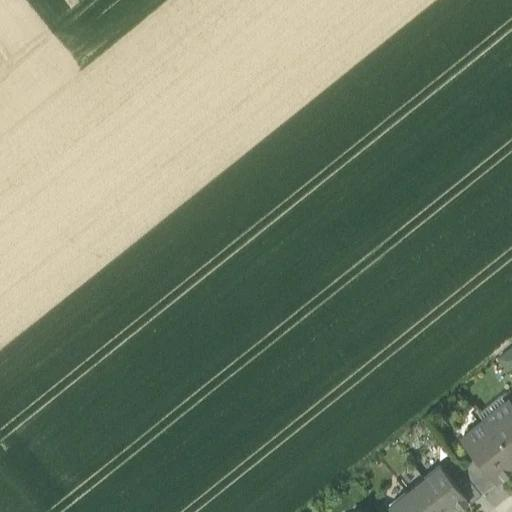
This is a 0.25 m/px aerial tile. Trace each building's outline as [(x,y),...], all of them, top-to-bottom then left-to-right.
[(511,345),(496,358),(507,372),(511,367),(511,345)] [(482,418),(504,400),(499,395),(477,412),(482,418)] [(504,400),(482,418),(460,436),(466,444),(475,455),(492,477),(496,482),(511,468),(511,403),(507,398),(504,400)] [(459,468),(466,476),(456,484),(467,498),(466,499),(470,503),(480,494),(477,490),(492,477),(475,455),(459,468)] [(440,464),(422,478),(449,511),(457,506),(458,507),(467,501),(466,499),(467,498),(456,484),(440,464)] [(480,494),(496,482),(492,477),(477,490),(480,494)] [(449,511),(422,478),(405,492),(421,511),(449,511)] [(421,511),(405,492),(388,506),(392,511),(421,511)]
